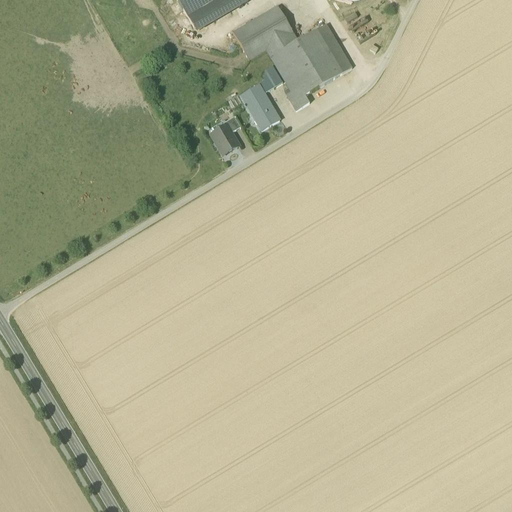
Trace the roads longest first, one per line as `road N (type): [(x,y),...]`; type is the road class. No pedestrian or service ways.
road 1 (unclassified): [(0,312),(353,98),(381,68)]
road 2 (secondary): [(115,511),(0,321)]
